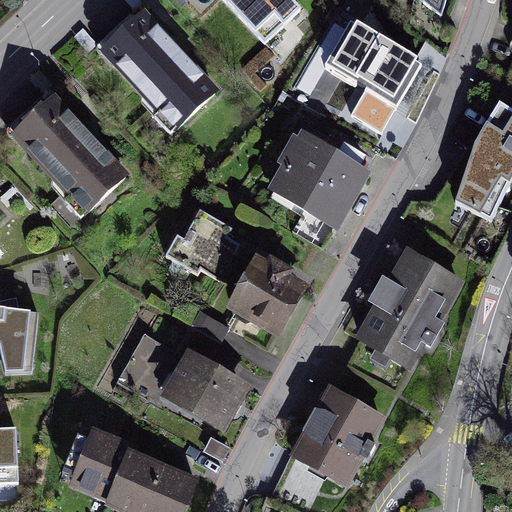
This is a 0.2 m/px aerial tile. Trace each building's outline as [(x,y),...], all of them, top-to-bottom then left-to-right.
[(179,0),(191,9),(197,0),(179,0)] [(297,12),(285,0),(223,0),(265,43),(297,12)] [(143,16),(100,55),(174,136),(216,97),(143,16)] [(412,65),(363,45),(341,98),(405,124),(413,103),(399,97),(412,65)] [(54,102),(13,141),(84,217),(125,178),(54,102)] [(476,153),(458,205),(490,221),(511,180),(511,117),(500,110),(476,153)] [(373,166),(298,130),(264,198),(339,235),(373,166)] [(218,282),(228,255),(176,235),(166,262),(218,282)] [(472,291),(406,255),(355,346),(420,383),(472,291)] [(318,289),(256,257),(226,314),(288,346),(318,289)] [(6,309),(0,309),(0,370),(9,370),(6,309)] [(223,343),(228,329),(196,317),(191,332),(223,343)] [(197,336),(162,396),(232,437),(268,378),(197,336)] [(389,425),(331,393),(291,463),(349,496),(389,425)] [(85,433),(63,488),(122,511),(190,511),(204,480),(85,433)] [(13,436),(0,436),(0,503),(17,502),(13,436)] [(204,455),(223,465),(230,451),(211,441),(204,455)]
